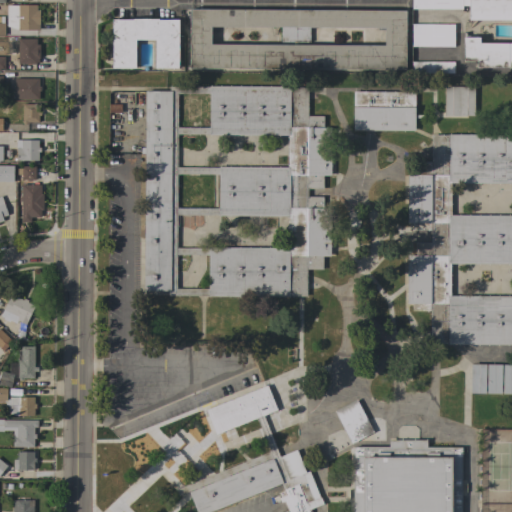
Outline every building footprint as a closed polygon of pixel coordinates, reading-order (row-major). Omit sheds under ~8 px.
[(411,8),(411,0),(511,0),(511,20),(468,20),(469,5),(462,5),(462,9),(411,8)] [(17,5),(17,4),(36,5),(36,10),(39,10),(39,24),(38,24),(38,30),(17,30),(17,29),(16,29),(6,26),(6,5),(17,5)] [(406,10),(405,69),(189,68),(189,9),(406,10)] [(112,19),(132,20),(132,19),(158,19),(158,20),(178,20),(178,68),(155,68),(155,40),(135,40),(135,68),(112,68),(112,19)] [(453,24),(453,46),(411,46),(411,24),(453,24)] [(511,43),(511,67),(476,67),(476,61),(463,61),(463,32),(465,32),(465,35),(476,35),(476,37),(479,37),(479,43),(511,43)] [(18,39),(36,39),(36,45),(39,45),(39,58),(38,58),(38,62),(36,62),(36,64),(18,64),(18,39)] [(453,62),(453,72),(412,72),(412,62),(453,62)] [(14,99),(14,78),(38,78),(38,86),(40,86),(40,91),(38,91),(38,99),(14,99)] [(169,91),(169,86),(198,87),(198,93),(177,93),(177,127),(208,127),(209,106),(202,106),(202,99),(209,99),(209,85),(290,86),(290,87),(307,87),(307,116),(323,116),(323,127),(330,127),(330,175),(322,175),(322,188),(307,188),(307,196),(322,196),(322,207),(330,207),(330,256),(322,256),(322,269),(306,269),(306,296),(168,295),(168,290),(143,290),(144,153),(141,153),(141,148),(144,148),(145,91),(169,91)] [(445,86),(474,87),(473,116),(444,115),(445,86)] [(414,92),(414,132),(374,131),(374,130),(353,130),(353,91),(414,92)] [(40,104),(40,122),(27,122),(27,124),(22,124),(22,122),(22,104),(40,104)] [(407,175),(422,175),(422,161),(431,162),(431,135),(448,135),(448,133),(511,134),(511,344),(429,343),(430,303),(429,303),(429,310),(411,310),(411,303),(406,303),(406,255),(415,255),(415,242),(430,242),(431,222),(429,222),(429,230),(412,230),(412,223),(407,223),(407,175)] [(16,160),(16,148),(16,140),(38,140),(38,147),(40,147),(40,152),(38,152),(38,160),(16,160)] [(0,165),(13,166),(13,181),(0,181),(0,165)] [(21,174),(16,174),(16,167),(21,167),(21,166),(35,166),(35,179),(21,179),(21,174)] [(42,209),(39,209),(39,217),(30,217),(30,221),(21,221),(21,201),(18,201),(18,196),(21,196),(21,184),(40,184),(40,193),(42,193),(42,209)] [(25,325),(17,321),(16,323),(9,320),(9,322),(2,319),(3,318),(0,316),(0,313),(8,297),(13,300),(15,296),(22,300),(23,298),(27,300),(27,302),(34,305),(25,325)] [(0,330),(11,341),(2,351),(2,350),(0,351),(0,330)] [(34,367),(37,367),(37,371),(34,371),(34,378),(23,378),(23,380),(18,380),(18,377),(12,377),(10,387),(0,385),(0,371),(9,373),(9,362),(17,362),(17,350),(20,350),(20,346),(34,346),(34,367)] [(485,393),(470,393),(471,364),(485,364),(485,393)] [(501,394),(486,393),(486,364),(501,364),(501,394)] [(502,364),(511,364),(511,394),(502,394),(502,364)] [(267,385),(277,410),(263,415),(279,456),(296,449),(305,472),(309,471),(319,497),(320,497),(323,504),(308,510),(308,511),(288,511),(284,501),(281,502),(280,500),(274,502),(272,497),(278,495),(279,498),(280,497),(278,493),(284,490),(281,483),(210,511),(196,511),(188,491),(177,496),(175,490),(270,451),(256,418),(215,434),(205,410),(267,385)] [(9,415),(9,412),(5,412),(5,403),(0,403),(0,388),(7,388),(7,399),(9,399),(9,397),(33,397),(33,404),(35,404),(35,408),(34,408),(34,415),(9,415)] [(334,411),(356,399),(373,432),(351,443),(334,411)] [(12,446),(12,430),(2,430),(2,431),(0,431),(0,419),(3,419),(3,420),(37,420),(37,427),(33,427),(33,434),(35,434),(35,439),(33,439),(33,447),(12,446)] [(426,440),(426,447),(461,447),(461,511),(353,511),(353,447),(389,446),(389,440),(426,440)] [(17,459),(17,451),(33,451),(33,458),(35,458),(35,462),(33,462),(33,470),(21,470),(21,471),(18,471),(18,469),(12,469),(13,459),(17,459)] [(12,511),(12,500),(16,500),(16,499),(33,500),(33,511),(12,511)]
